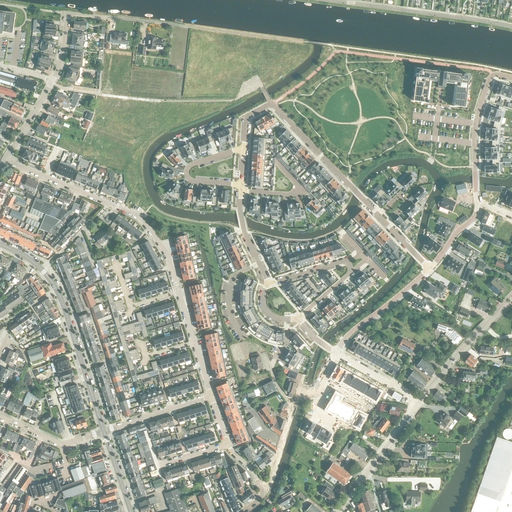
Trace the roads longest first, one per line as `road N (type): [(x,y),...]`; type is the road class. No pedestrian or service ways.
road 1 (residential): [(178,291),(159,242),(129,212),(5,159)]
road 2 (tertiary): [(104,431),(57,290),(42,269)]
road 3 (residential): [(270,104),(376,214)]
road 4 (residential): [(476,201),(476,118),(490,76),(511,77)]
road 5 (unclassified): [(337,511),(419,400)]
road 6 (unclassified): [(419,400),(511,298)]
road 7 (residential): [(265,493),(303,375)]
road 8 (residential): [(335,350),(429,270)]
road 9 (unclassified): [(188,27),(67,12)]
road 10 (residential): [(243,149),(187,171),(193,181),(240,185)]
